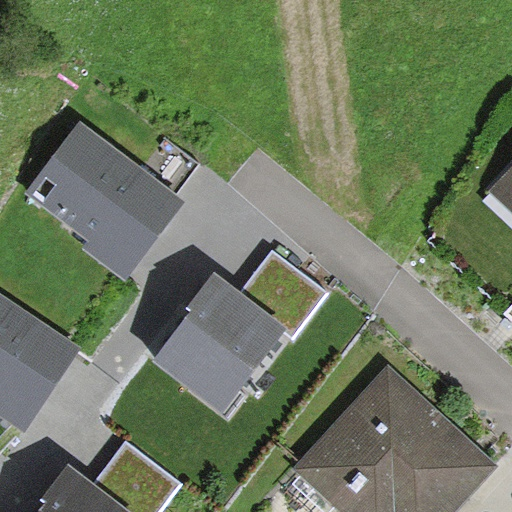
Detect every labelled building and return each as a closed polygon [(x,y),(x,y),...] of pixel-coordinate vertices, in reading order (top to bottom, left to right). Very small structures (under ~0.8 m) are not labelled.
[(135,273),(186,204),(80,127),(30,197),(135,273)] [(511,140),(477,181),(511,211),(511,140)] [(267,256),(235,298),(282,333),(291,340),(322,298),(267,256)] [(235,298),(211,280),(150,361),(221,414),(282,333),(235,298)] [(0,401),(27,420),(75,348),(0,298),(0,401)] [(457,511),(494,474),(388,372),(257,507),(261,511),(457,511)] [(108,511),(67,479),(41,511),(108,511)]
